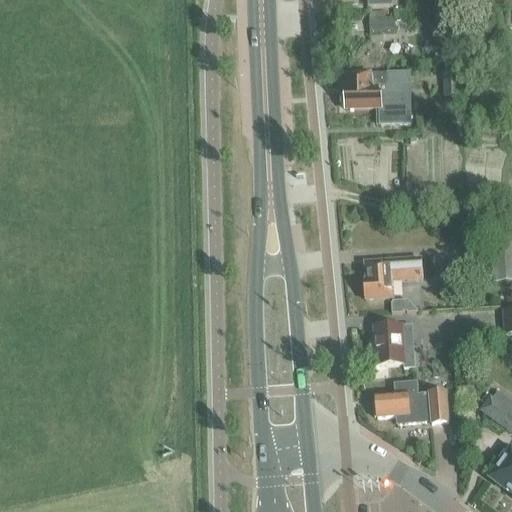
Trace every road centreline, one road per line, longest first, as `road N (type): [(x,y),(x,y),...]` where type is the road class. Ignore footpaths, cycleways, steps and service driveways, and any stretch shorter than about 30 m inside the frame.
road 1 (primary): [(268,185),(255,239),(262,450)]
road 2 (primary): [(307,446),(286,237),(268,185)]
road 3 (track): [(317,196),(415,206),(511,197)]
road 4 (primary): [(268,185),(261,0)]
road 5 (tertiary): [(451,511),(372,457),(307,446)]
